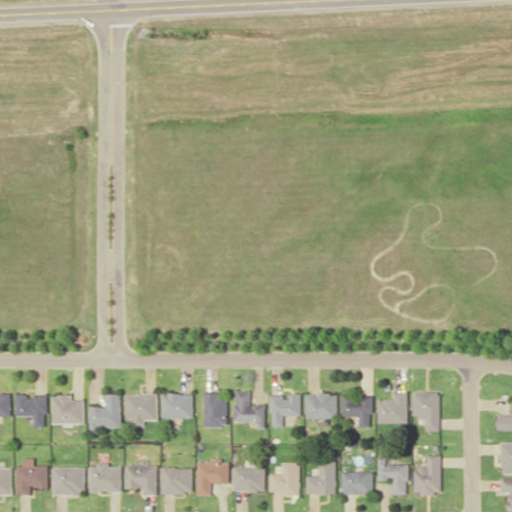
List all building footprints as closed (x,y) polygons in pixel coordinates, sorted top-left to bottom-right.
[(235,421),(257,420),(257,427),(266,427),(266,403),(251,404),(251,390),(235,390),(235,421)] [(441,430),(442,391),(414,390),(414,416),(427,417),(427,430),(441,430)] [(409,422),(410,391),(394,391),(394,398),(379,398),(379,421),(409,422)] [(0,414),(12,415),(12,393),(0,392),(0,414)] [(17,414),(35,415),(34,426),(47,426),(48,395),(29,395),(29,393),(17,392),(17,414)] [(121,393),(105,392),(105,405),(90,405),(89,432),(100,432),(101,426),(121,426),(121,393)] [(157,392),(125,392),(125,418),(133,418),(133,425),(144,425),(144,419),(157,419),(157,392)] [(194,393),(162,392),(162,416),(193,417),(194,393)] [(205,425),(228,425),(228,392),(204,393),(205,425)] [(302,392),(290,392),(290,394),(271,395),(272,425),(285,425),(285,414),(302,414),(302,392)] [(339,393),(307,392),(307,416),(338,417),(339,393)] [(343,415),(360,415),(360,426),(373,426),(374,395),(355,395),(355,392),(343,392),(343,415)] [(85,423),(85,398),(74,398),(74,394),(53,394),(53,423),(85,423)] [(511,414),(499,413),(498,428),(511,428),(511,414)] [(511,440),(502,441),(503,473),(511,472),(511,440)] [(442,454),(428,454),(429,467),(415,467),(415,492),(443,491),(442,454)] [(379,479),(393,479),(394,493),(409,492),(409,462),(387,463),(387,456),(379,456),(379,479)] [(48,464),(35,464),(35,457),(24,457),(24,464),(17,464),(18,493),(32,493),(32,487),(49,487),(48,464)] [(230,482),(230,459),(198,459),(198,494),(212,493),(212,482),(230,482)] [(307,474),(307,492),(336,493),(337,460),(319,459),(319,475),(307,474)] [(301,460),(283,460),(283,472),(271,472),(270,493),(300,493),(301,460)] [(234,463),(234,490),(266,489),(266,465),(256,465),(256,463),(234,463)] [(121,490),(121,464),(89,464),(89,490),(121,490)] [(157,464),(126,464),(125,487),(143,487),(143,493),(157,493),(157,464)] [(85,465),(54,465),(53,493),(81,493),(81,484),(85,484),(85,465)] [(0,493),(12,493),(12,466),(0,466),(0,493)] [(193,492),(194,466),(162,466),(162,492),(193,492)] [(375,470),(343,470),(342,493),(374,493),(375,470)] [(508,509),(511,508),(511,476),(502,476),(502,492),(508,492),(508,509)]
